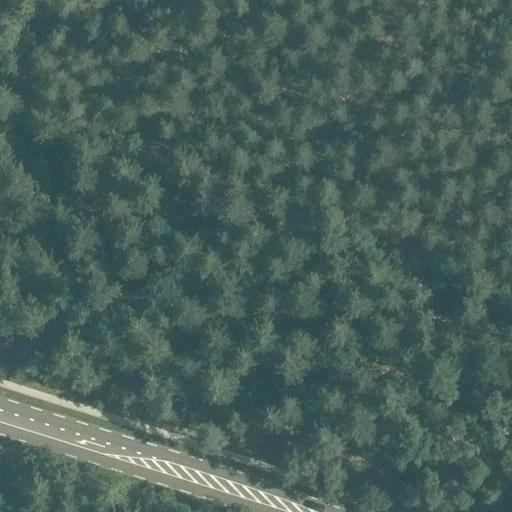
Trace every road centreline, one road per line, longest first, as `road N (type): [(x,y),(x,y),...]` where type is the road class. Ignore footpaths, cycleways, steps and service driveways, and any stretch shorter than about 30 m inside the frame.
road 1 (primary): [(330,511),(0,404)]
road 2 (primary): [(0,429),(262,511)]
